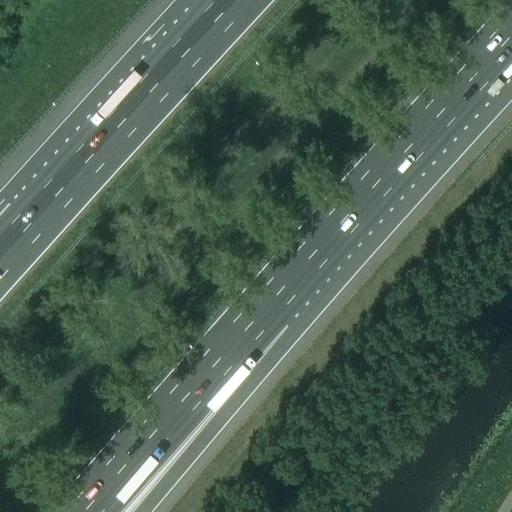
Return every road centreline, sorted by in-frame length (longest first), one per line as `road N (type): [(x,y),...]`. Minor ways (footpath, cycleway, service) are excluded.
road 1 (motorway): [(263,309),(511,34)]
road 2 (motorway): [(234,0),(31,220)]
road 3 (motorway): [(83,511),(263,309)]
road 4 (motorway): [(122,511),(263,309)]
